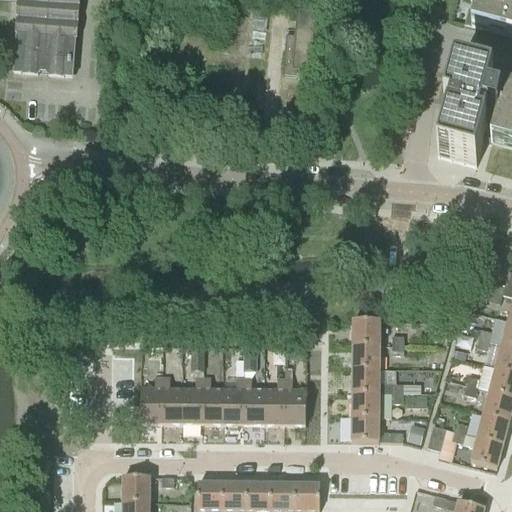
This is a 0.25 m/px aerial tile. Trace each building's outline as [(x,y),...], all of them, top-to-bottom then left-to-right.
[(14,0),(14,5),(19,5),(14,78),(73,82),(79,0),(14,0)] [(511,0),(483,0),(475,32),(511,41),(511,0)] [(296,9),(294,33),(314,35),(316,11),(296,9)] [(311,75),(314,35),(294,33),(286,32),(282,81),(295,82),(296,74),(311,75)] [(497,125),(504,98),(506,92),(499,91),(495,105),(489,103),(494,82),(456,72),(445,111),(453,113),(451,121),(449,120),(438,159),(477,169),(488,131),(487,130),(489,123),(497,125)] [(511,147),(511,100),(504,98),(497,125),(492,142),(511,147)] [(328,137),(327,149),(338,150),(339,138),(328,137)] [(483,244),(480,255),(499,260),(502,249),(483,244)] [(451,259),(448,273),(459,276),(463,262),(451,259)] [(511,300),(511,274),(509,274),(506,287),(503,298),(511,300)] [(503,298),(506,287),(494,284),(491,295),(503,298)] [(500,309),(503,298),(491,295),(488,306),(500,309)] [(353,323),(353,348),(379,349),(380,324),(353,323)] [(511,325),(508,325),(504,340),(492,336),(490,345),(502,348),(511,350),(511,325)] [(490,345),(492,336),(480,333),(478,342),(490,345)] [(471,343),(457,339),(454,350),(468,353),(471,343)] [(392,341),(392,349),(404,349),(404,341),(392,341)] [(487,355),(490,345),(478,342),(475,352),(487,355)] [(353,372),(379,373),(379,349),(353,348),(353,372)] [(495,371),(511,375),(511,350),(502,348),(495,371)] [(392,349),(392,360),(404,360),(404,349),(392,349)] [(203,376),(204,351),(190,351),(190,376),(203,376)] [(307,353),(285,353),(285,363),(306,363),(307,353)] [(256,356),(243,356),(243,375),(244,375),(256,375),(256,356)] [(489,395),(511,400),(511,375),(495,371),(489,395)] [(379,397),(390,397),(391,387),(391,373),(379,373),(353,372),(352,397),(379,397)] [(265,429),(265,401),(265,393),(252,393),(252,385),(256,385),(256,375),(244,375),(244,383),(244,429),(265,429)] [(445,385),(466,390),(477,393),(480,383),(448,376),(445,385)] [(142,429),(163,429),(163,382),(156,382),(156,393),(142,393),(142,429)] [(171,382),(163,382),(163,429),(183,429),(183,393),(170,393),(171,382)] [(197,393),(183,393),(183,429),(203,429),(204,382),(197,382),(197,393)] [(211,382),(204,382),(203,429),(224,429),(224,393),(211,393),(211,382)] [(237,393),(224,393),(224,429),(244,429),(244,383),(237,383),(237,393)] [(265,429),(285,430),(285,383),(276,383),(276,393),(265,393),(265,401),(265,429)] [(285,383),(285,430),(306,430),(306,393),(293,393),(293,383),(285,383)] [(402,387),(391,387),(390,397),(402,397),(402,389),(402,387)] [(402,389),(402,397),(419,397),(419,389),(402,389)] [(475,402),(477,393),(466,390),(463,399),(475,402)] [(483,418),(509,425),(511,413),(511,400),(489,395),(483,418)] [(352,397),(352,421),(378,421),(379,397),(352,397)] [(402,397),(390,397),(390,407),(402,407),(402,397)] [(477,442),(503,449),(509,425),(483,418),(477,442)] [(378,421),(352,421),(351,446),(391,446),(391,438),(378,438),(378,421)] [(454,436),(466,439),(468,430),(456,427),(454,436)] [(412,430),(408,446),(419,449),(424,433),(412,430)] [(442,450),(446,434),(433,431),(427,453),(440,456),(442,450)] [(477,442),(466,439),(454,436),(451,446),(474,452),(470,466),(496,473),(503,449),(477,442)] [(402,438),(391,438),(391,446),(391,447),(402,447),(402,438)] [(124,481),(123,506),(150,506),(151,481),(124,481)] [(174,492),(174,482),(162,482),(162,492),(174,492)] [(198,511),(223,511),(223,499),(223,488),(199,487),(198,511)] [(223,488),(223,499),(223,511),(247,511),(247,507),(247,488),(223,488)] [(247,488),(247,507),(247,511),(271,511),(271,488),(247,488)] [(295,511),(296,489),(271,488),(271,511),(295,511)] [(296,489),(295,511),(319,511),(320,489),(296,489)] [(440,511),(444,511),(447,503),(435,500),(432,510),(440,511)]
